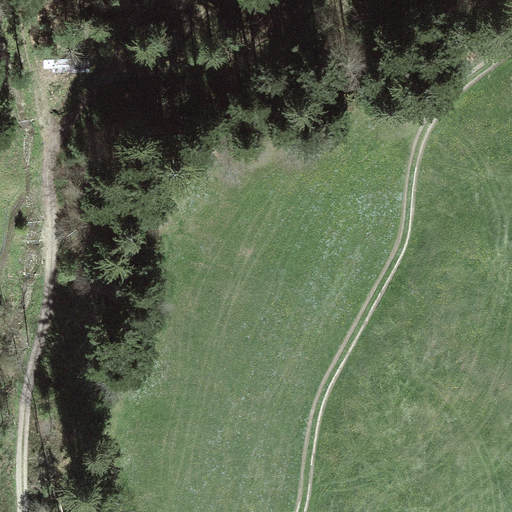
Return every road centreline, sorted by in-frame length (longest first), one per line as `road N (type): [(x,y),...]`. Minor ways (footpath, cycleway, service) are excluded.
road 1 (track): [(511,47),(425,122),(405,237),(320,399),(298,511)]
road 2 (track): [(47,145),(50,282),(25,403),(18,511)]
road 3 (track): [(199,0),(193,28),(107,75),(47,145)]
road 4 (track): [(22,0),(47,145)]
